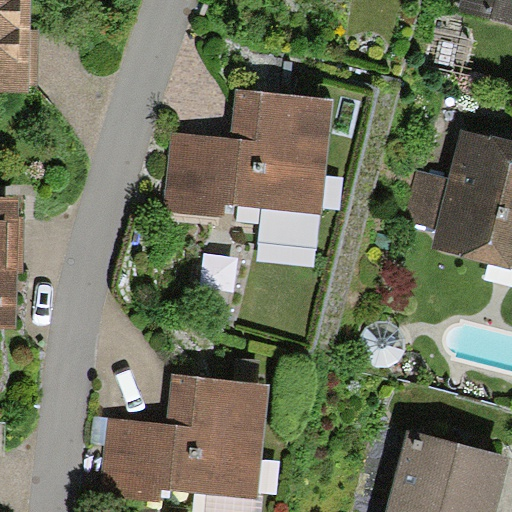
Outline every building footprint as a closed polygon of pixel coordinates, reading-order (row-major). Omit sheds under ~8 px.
[(0,0),(0,94),(35,95),(36,86),(43,87),(44,27),(33,27),(33,0),(0,0)] [(511,0),(460,0),(457,15),(511,29),(511,0)] [(227,205),(323,215),(335,100),(236,90),(231,140),(174,134),(166,212),(225,218),(227,205)] [(429,249),(511,269),(511,142),(463,130),(452,175),(417,167),(403,221),(434,228),(429,249)] [(0,328),(18,328),(19,274),(25,274),(26,197),(0,196),(0,328)] [(163,487),(257,497),(268,388),(174,378),(169,424),(111,418),(102,495),(161,502),(163,487)] [(387,511),(495,511),(510,457),(410,430),(387,511)]
